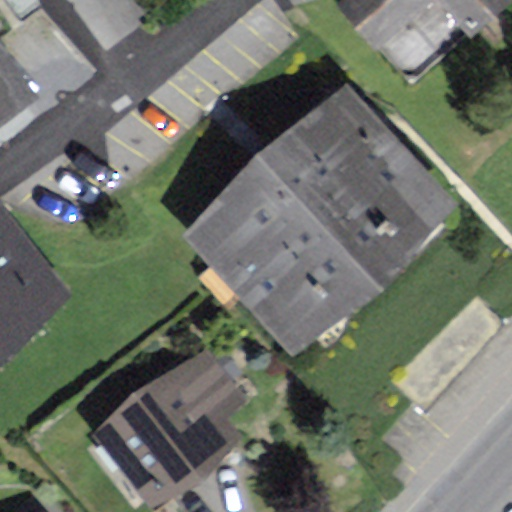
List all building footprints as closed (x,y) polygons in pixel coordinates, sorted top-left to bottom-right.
[(511,2),(511,0),(344,0),(337,7),(378,52),(435,0),(441,0),(475,37),(511,2)] [(0,118),(41,88),(0,33),(0,118)] [(456,202),(348,83),(184,231),(292,351),(456,202)] [(0,341),(66,288),(0,207),(0,341)] [(244,402),(202,348),(96,431),(155,506),(244,436),(227,415),(244,402)]
